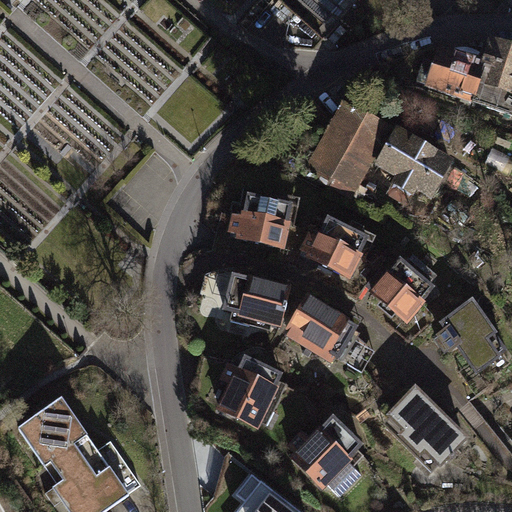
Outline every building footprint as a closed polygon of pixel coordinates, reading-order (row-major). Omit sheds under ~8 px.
[(511,42),(490,36),(483,57),(439,43),(425,86),(511,113),(511,42)] [(342,99),(307,168),(356,193),(391,124),(342,99)] [(398,125),(375,165),(395,177),(392,182),(414,195),(418,190),(433,199),(456,159),(398,125)] [(237,233),(235,239),(285,249),(291,221),(289,221),(293,201),(247,192),(243,210),(241,210),(240,214),(232,212),(228,231),(237,233)] [(308,254),(306,257),(351,280),(365,253),(362,252),(370,236),(328,216),(317,237),(309,233),(300,250),(308,254)] [(400,255),(369,291),(409,325),(427,302),(425,301),(437,286),(400,255)] [(232,272),(222,310),(239,314),(239,316),(280,326),(290,286),(232,272)] [(307,295),(286,329),(289,331),(286,336),(332,364),(336,358),(339,359),(359,327),(307,295)] [(511,350),(473,298),(440,322),(444,328),(436,334),(450,353),(457,347),(477,375),(511,350)] [(227,384),(215,409),(258,430),(279,387),(277,386),(283,373),(244,354),(238,367),(228,362),(219,380),(227,384)] [(416,384),(387,414),(391,418),(385,424),(433,471),(438,466),(441,469),(471,438),(416,384)] [(60,398),(17,428),(56,484),(50,488),(67,511),(104,511),(141,487),(110,442),(98,451),(60,398)] [(293,454),(289,458),(323,492),(329,485),(341,497),(362,477),(349,464),(353,461),(350,458),(364,445),(333,415),(310,439),(302,430),(285,447),(293,454)] [(299,511),(264,484),(241,511),(299,511)]
